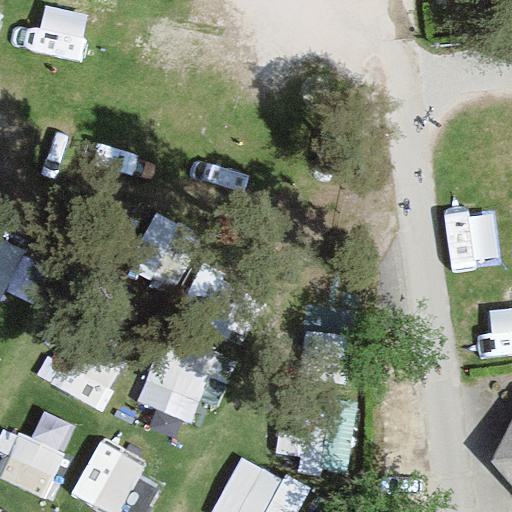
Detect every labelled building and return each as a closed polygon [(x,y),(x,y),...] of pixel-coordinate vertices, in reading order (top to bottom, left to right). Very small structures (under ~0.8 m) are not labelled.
[(0,293),(2,294),(18,246),(0,240),(0,293)] [(511,291),(488,293),(491,339),(511,338),(511,291)] [(68,324),(46,370),(94,393),(116,348),(68,324)] [(132,350),(119,385),(195,412),(207,376),(132,350)] [(275,440),(304,446),(312,409),(283,403),(275,440)] [(20,411),(4,473),(54,486),(70,423),(20,411)] [(511,422),(484,472),(511,504),(511,422)] [(97,434),(72,483),(128,511),(145,511),(167,470),(97,434)] [(225,511),(226,511),(285,511),(298,497),(261,467),(225,511)]
